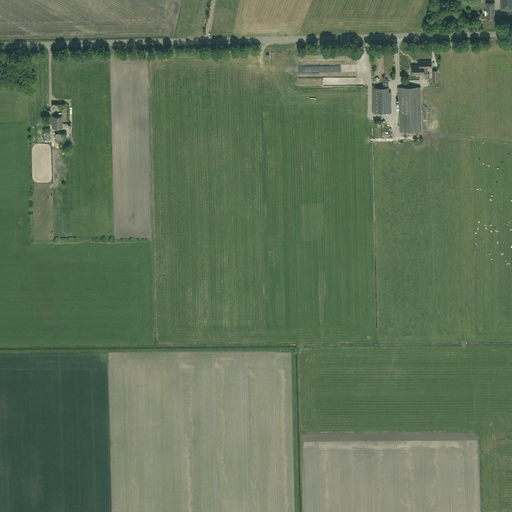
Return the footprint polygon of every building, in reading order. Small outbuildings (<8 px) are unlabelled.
[(511,0),(500,0),(500,11),(509,11),(511,11),(511,0)] [(494,9),(495,9),(495,3),(486,3),(486,10),(487,10),(487,19),(495,19),(494,9)] [(303,56),(303,63),(347,61),(347,55),(303,56)] [(412,66),(412,74),(424,74),(428,74),(427,68),(432,68),(431,61),(419,62),(419,65),(412,66)] [(421,131),(420,87),(398,87),(398,97),(400,97),(400,131),(421,131)] [(389,88),(374,88),(374,113),(389,113),(389,88)] [(52,116),(52,122),(52,128),(62,128),(62,116),(52,116)]
